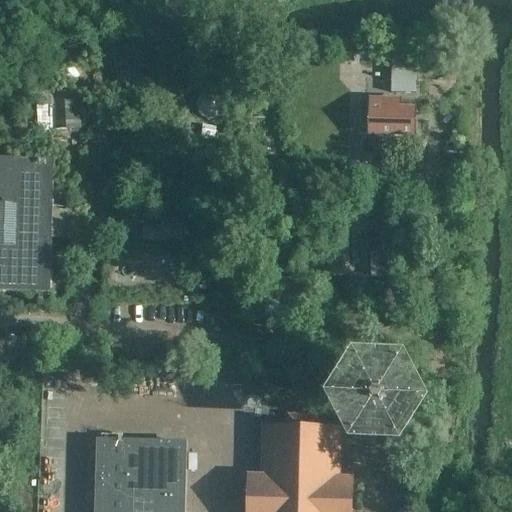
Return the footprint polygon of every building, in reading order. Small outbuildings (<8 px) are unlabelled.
[(395,60),(394,92),(418,93),(420,60),(395,60)] [(54,129),(81,127),(78,90),(51,92),(54,129)] [(414,136),(415,111),(399,111),(399,102),(371,102),(370,135),(414,136)] [(71,241),(72,214),(53,213),(54,164),(0,162),(0,293),(51,295),(52,240),(71,241)] [(159,217),(159,225),(146,225),(147,241),(191,240),(191,217),(159,217)] [(328,248),(329,277),(357,276),(356,247),(328,248)] [(371,423),(371,411),(371,412),(363,412),(363,410),(362,423),(363,423),(363,422),(370,422),(370,423),(371,423)] [(351,511),(352,481),(338,480),(340,430),(337,430),(337,431),(318,430),(318,415),(288,414),(288,429),(269,429),(269,428),(266,428),(265,478),(250,478),(249,511),(351,511)] [(184,511),(186,445),(99,443),(97,511),(184,511)]
